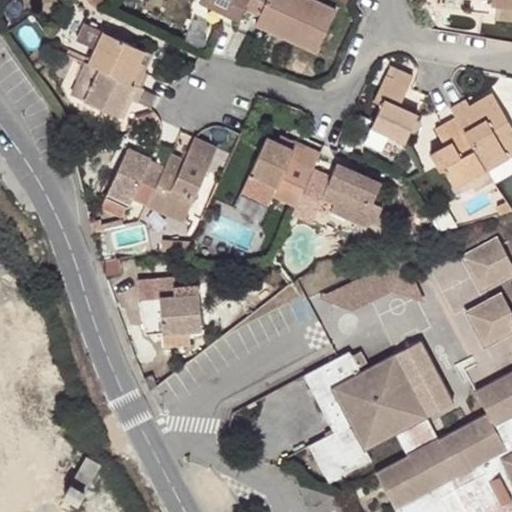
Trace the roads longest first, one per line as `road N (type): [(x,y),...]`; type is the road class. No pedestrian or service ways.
road 1 (tertiary): [(180,511),(113,374),(57,214),(0,124)]
road 2 (residential): [(381,21),(332,104),(233,72),(184,103)]
road 3 (residential): [(381,21),(511,55)]
